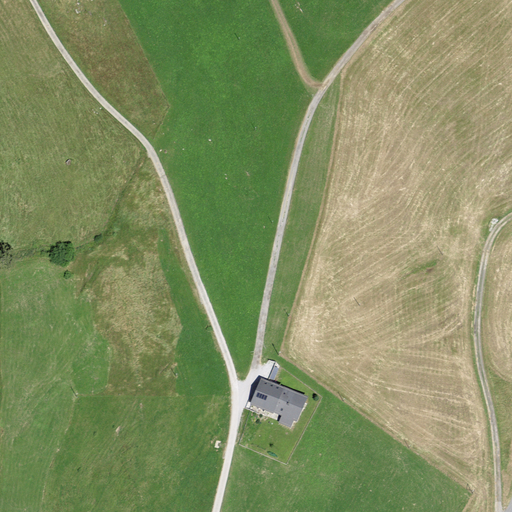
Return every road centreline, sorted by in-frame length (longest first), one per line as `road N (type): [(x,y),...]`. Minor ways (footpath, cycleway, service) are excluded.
road 1 (track): [(218,511),(239,395),(164,173),(145,139),(89,86),(31,0)]
road 2 (track): [(239,395),(252,374),(313,105),(339,64),(400,0)]
road 3 (track): [(498,511),(478,308),(488,245),(511,216)]
